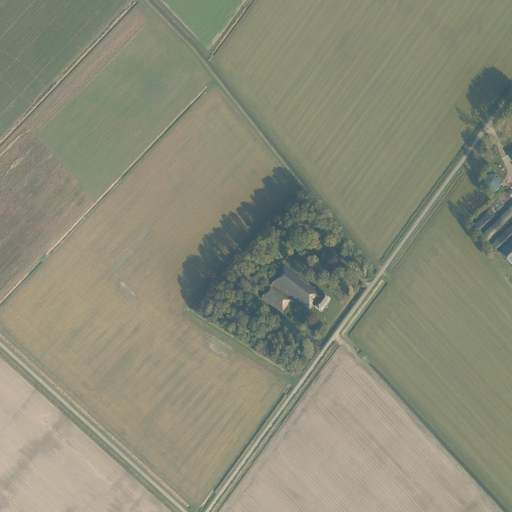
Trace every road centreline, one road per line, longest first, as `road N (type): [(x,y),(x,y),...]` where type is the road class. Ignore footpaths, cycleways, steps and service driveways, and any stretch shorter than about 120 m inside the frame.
road 1 (unclassified): [(206,511),(511,92)]
road 2 (track): [(336,333),(356,363),(461,220)]
road 3 (track): [(383,269),(276,135)]
